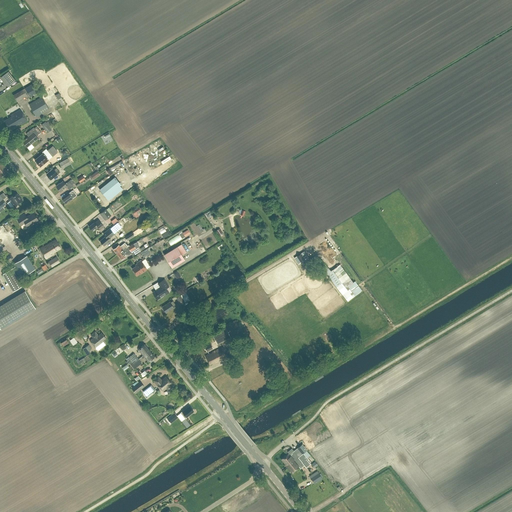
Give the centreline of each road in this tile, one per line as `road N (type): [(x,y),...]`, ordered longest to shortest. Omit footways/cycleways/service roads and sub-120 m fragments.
road 1 (tertiary): [(262,464),(0,140)]
road 2 (track): [(137,511),(328,399)]
